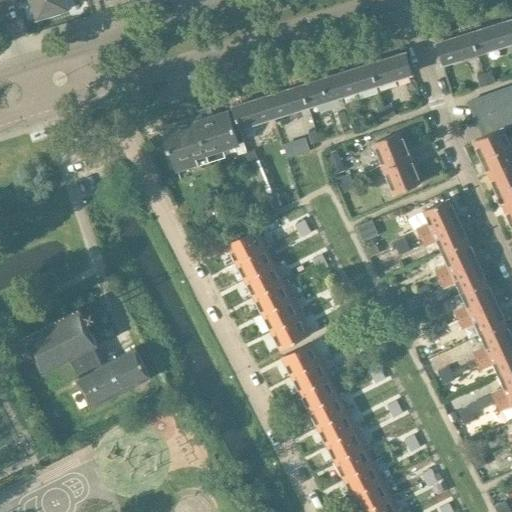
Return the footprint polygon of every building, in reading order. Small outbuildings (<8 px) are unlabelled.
[(64,0),(29,0),(32,9),(31,12),(32,15),(34,17),(35,20),(67,10),(64,0)] [(504,22),(469,33),(475,54),(511,43),(504,22)] [(442,65),(475,54),(469,33),(435,44),(442,65)] [(405,53),(369,65),(375,86),(411,74),(405,53)] [(369,65),(335,75),(341,96),(375,86),(369,65)] [(490,71),(481,74),(485,86),(494,83),(490,71)] [(476,76),(480,87),(485,86),(481,74),(476,76)] [(335,75),(300,86),(307,107),(341,96),(335,75)] [(300,86),(266,97),(273,117),(307,107),(300,86)] [(511,123),(511,86),(468,103),(483,137),(502,128),(511,123)] [(238,128),(273,117),(266,97),(231,107),(238,128)] [(390,104),(383,107),(387,118),(394,116),(390,104)] [(376,109),(380,121),(387,118),(383,107),(376,109)] [(201,117),(194,119),(206,155),(235,146),(238,155),(246,152),(243,142),(238,144),(228,111),(201,120),(201,117)] [(208,160),(206,155),(194,119),(162,129),(168,148),(166,148),(167,151),(165,152),(170,168),(174,167),(175,170),(208,160)] [(472,142),(481,160),(511,146),(511,136),(507,139),(502,128),(483,137),(472,142)] [(311,144),(318,142),(315,130),(308,132),(311,144)] [(409,160),(399,133),(373,144),(380,162),(373,164),(374,169),(370,171),(372,176),(381,173),(380,171),(383,170),(409,160)] [(511,146),(481,160),(488,177),(511,165),(511,146)] [(272,191),(263,167),(260,167),(254,150),(246,153),(262,195),(272,191)] [(419,184),(409,160),(383,170),(393,195),(419,184)] [(511,165),(488,177),(496,193),(511,185),(511,165)] [(349,174),(338,179),(341,186),(352,181),(349,174)] [(352,181),(341,186),(344,193),(355,188),(352,181)] [(511,185),(496,193),(503,209),(511,205),(511,185)] [(220,201),(216,190),(209,192),(212,204),(220,201)] [(274,193),(266,196),(271,211),(279,208),(274,193)] [(416,229),(420,239),(458,222),(448,199),(422,211),(428,224),(416,229)] [(511,205),(503,209),(510,225),(511,224),(511,205)] [(295,225),(298,231),(307,227),(304,221),(295,225)] [(458,222),(420,239),(424,247),(436,241),(442,254),(468,242),(458,222)] [(262,226),(255,230),(227,244),(236,262),(264,248),(271,244),(262,226)] [(314,240),(307,227),(298,231),(305,245),(314,240)] [(393,242),(396,249),(407,244),(404,237),(393,242)] [(468,242),(442,254),(447,265),(435,271),(439,280),(477,263),(468,242)] [(407,244),(396,249),(398,255),(409,251),(407,244)] [(272,264),(264,248),(236,262),(244,278),(272,264)] [(313,259),(315,265),(324,261),(321,255),(313,259)] [(324,261),(315,265),(318,271),(327,266),(324,261)] [(477,263),(439,280),(442,288),(455,282),(461,295),(486,283),(477,263)] [(272,264),(244,278),(253,295),(281,281),(272,264)] [(281,281),(253,295),(262,313),(290,298),(281,281)] [(486,283),(461,295),(466,306),(453,312),(457,321),(495,303),(486,283)] [(427,284),(416,289),(420,297),(431,292),(427,284)] [(330,294),(333,299),(341,295),(339,289),(330,294)] [(388,295),(391,302),(402,296),(399,290),(388,295)] [(341,295),(333,299),(336,305),(344,301),(341,295)] [(290,298),(262,313),(271,331),(299,317),(290,298)] [(495,303),(457,321),(461,329),(473,323),(479,336),(505,324),(495,303)] [(105,363),(97,346),(79,310),(15,342),(26,364),(35,360),(42,374),(70,360),(79,376),(75,378),(81,390),(71,395),(79,410),(88,405),(90,408),(150,378),(134,348),(110,360),(107,362),(105,363)] [(299,317),(271,331),(280,349),(308,335),(299,317)] [(443,318),(432,324),(436,331),(447,326),(443,318)] [(511,339),(505,324),(479,336),(484,347),(472,353),(476,362),(511,345),(511,339)] [(447,326),(436,331),(439,337),(450,332),(447,326)] [(352,336),(355,342),(368,336),(365,330),(352,336)] [(368,336),(355,342),(358,348),(371,342),(368,336)] [(282,357),(290,374),(319,360),(310,343),(282,357)] [(511,345),(476,362),(480,370),(492,365),(498,377),(511,369),(511,345)] [(319,360),(290,374),(299,391),(327,377),(319,360)] [(383,365),(379,368),(378,367),(370,371),(373,377),(381,372),(385,370),(383,365)] [(437,372),(440,378),(451,373),(448,366),(437,372)] [(511,369),(498,377),(503,388),(491,394),(495,403),(511,395),(511,369)] [(384,378),(381,372),(373,377),(375,382),(384,378)] [(451,373),(440,378),(443,385),(454,380),(451,373)] [(327,377),(299,391),(308,408),(336,394),(327,377)] [(336,394),(308,408),(317,425),(344,411),(336,394)] [(511,395),(495,403),(499,411),(511,406),(511,407),(511,395)] [(387,405),(390,411),(399,407),(396,401),(387,405)] [(399,407),(390,411),(393,417),(401,413),(399,407)] [(344,411),(317,425),(325,443),(353,428),(344,411)] [(353,428),(325,443),(334,459),(362,445),(353,428)] [(404,440),(407,446),(416,441),(413,435),(404,440)] [(416,441),(407,446),(410,451),(419,447),(416,441)] [(362,445),(334,459),(342,476),(370,462),(362,445)] [(479,451),(468,457),(472,463),(482,458),(479,451)] [(482,458),(472,463),(475,470),(486,464),(482,458)] [(370,462),(342,476),(351,493),(379,479),(370,462)] [(422,474),(425,480),(433,475),(430,470),(422,474)] [(433,475),(425,480),(428,485),(436,481),(433,475)] [(379,479),(351,493),(360,511),(388,497),(379,479)] [(395,511),(388,497),(360,511),(395,511)] [(505,501),(494,507),(496,511),(499,511),(508,508),(505,501)]
